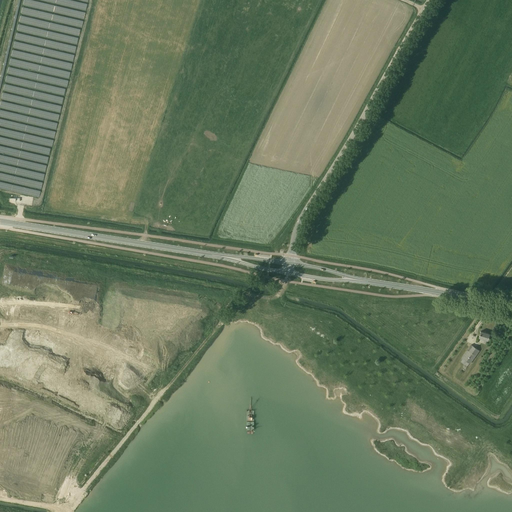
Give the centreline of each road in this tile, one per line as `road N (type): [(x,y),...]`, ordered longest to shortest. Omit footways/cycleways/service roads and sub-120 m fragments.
road 1 (unclassified): [(288,263),(302,214),(429,0)]
road 2 (tertiary): [(210,254),(0,223)]
road 3 (tertiary): [(511,306),(367,281)]
